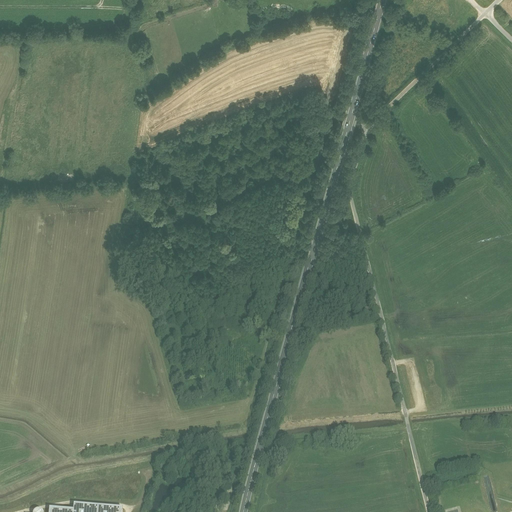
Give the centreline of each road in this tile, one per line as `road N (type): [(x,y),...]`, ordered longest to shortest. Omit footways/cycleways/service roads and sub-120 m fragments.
road 1 (unclassified): [(487,10),(366,127),(350,174),(431,511)]
road 2 (primary): [(242,511),(381,0)]
road 3 (track): [(366,127),(325,123),(244,420)]
road 4 (track): [(312,168),(149,224),(130,197)]
